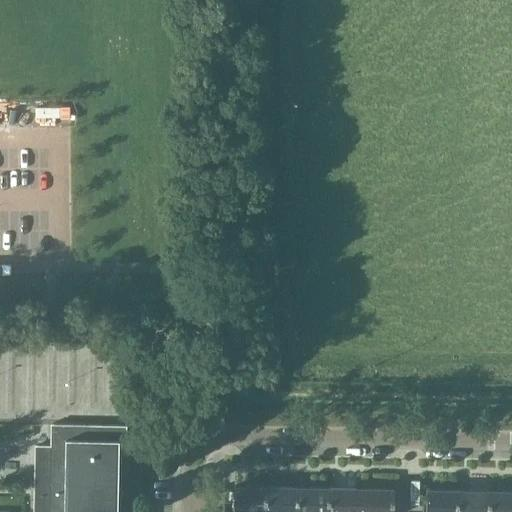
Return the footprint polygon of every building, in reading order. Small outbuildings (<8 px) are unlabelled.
[(0,511),(114,511),(116,466),(117,466),(117,444),(124,444),(125,426),(50,424),(50,425),(50,446),(34,446),(33,511),(6,511),(0,511)] [(265,511),(266,487),(234,486),(233,511),(265,511)] [(296,511),(297,487),(266,487),(265,511),(296,511)] [(327,511),(328,488),(297,487),(296,511),(327,511)] [(360,511),(361,489),(328,488),(327,511),(360,511)] [(361,489),(360,511),(392,511),(393,489),(361,489)] [(456,511),(458,491),(426,490),(425,511),(456,511)] [(488,511),(489,491),(458,491),(456,511),(488,511)] [(511,511),(511,491),(489,491),(488,511),(511,511)]
